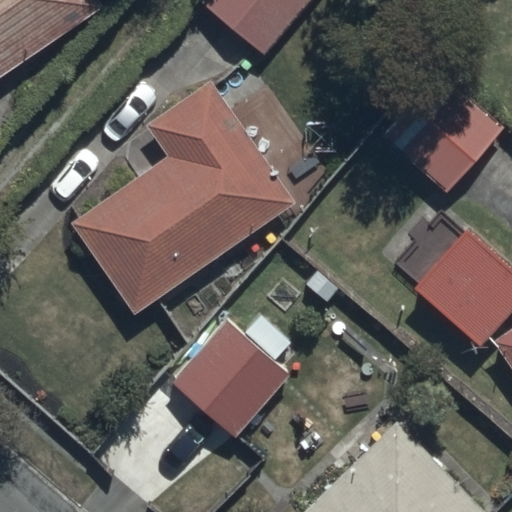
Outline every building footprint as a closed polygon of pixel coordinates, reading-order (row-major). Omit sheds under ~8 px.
[(0,0),(0,69),(100,0),(0,0)] [(206,0),(265,52),(310,0),(206,0)] [(440,63),(384,130),(447,184),(503,117),(440,63)] [(297,196),(213,72),(148,116),(170,149),(73,215),(136,306),(297,196)] [(423,276),(487,330),(511,301),(511,256),(470,221),(423,276)] [(234,315),(176,381),(225,424),(283,358),(234,315)] [(511,319),(497,330),(511,351),(511,319)] [(492,511),(397,416),(303,509),(306,511),(492,511)]
